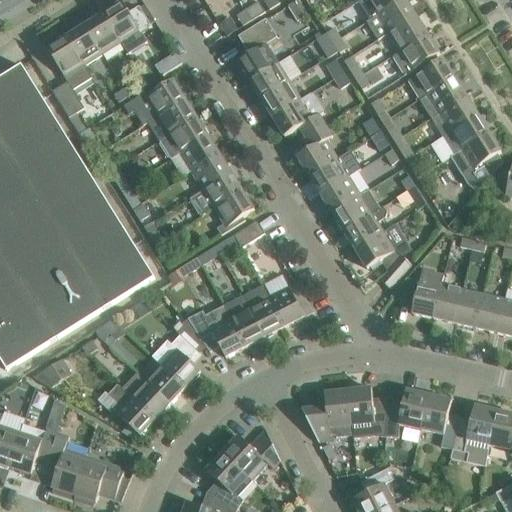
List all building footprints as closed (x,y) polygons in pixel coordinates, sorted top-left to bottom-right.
[(270,0),(265,3),(270,11),(280,4),(277,0),(270,0)] [(311,14),(302,0),(299,0),(291,5),(301,20),(311,14)] [(404,0),(363,0),(359,3),(370,21),(404,0)] [(417,18),(405,0),(404,0),(370,21),(367,24),(378,42),(388,35),(417,18)] [(259,3),(245,12),(251,22),(266,14),(259,3)] [(123,4),(104,16),(121,44),(128,56),(148,44),(142,34),(152,28),(151,26),(140,9),(139,8),(129,14),(123,4)] [(145,6),(140,9),(151,26),(155,23),(145,6)] [(244,27),(251,22),(245,12),(237,17),(244,27)] [(103,56),(121,44),(104,16),(85,27),(103,56)] [(388,35),(400,54),(428,36),(417,18),(388,35)] [(231,20),(220,26),(226,36),(227,37),(238,31),(231,20)] [(250,56),(238,63),(250,82),(278,65),(266,46),(278,39),(266,20),(238,38),(250,56)] [(85,27),(67,39),(85,67),(103,56),(85,27)] [(327,34),(332,42),(333,45),(341,40),(335,30),(327,34)] [(327,34),(317,41),(328,59),(332,57),(338,53),(333,45),(332,42),(327,34)] [(428,36),(400,54),(393,58),(405,77),(440,55),(428,36)] [(92,80),(85,67),(67,39),(48,51),(65,78),(64,78),(67,84),(53,93),(70,120),(85,110),(73,92),(92,80)] [(347,50),(341,40),(333,45),(338,53),(340,55),(347,50)] [(162,78),(182,65),(175,54),(155,67),(162,78)] [(345,63),(356,81),(364,76),(352,58),(345,63)] [(415,78),(408,82),(420,101),(427,97),(455,79),(443,60),(415,78)] [(336,61),(327,67),(335,81),(345,75),(336,61)] [(278,65),(250,82),(261,101),(290,83),(278,65)] [(0,360),(7,372),(19,365),(155,280),(22,67),(0,80),(0,360)] [(150,71),(141,76),(143,79),(147,87),(156,81),(150,71)] [(345,75),(335,81),(341,91),(351,84),(345,75)] [(370,87),(364,76),(356,81),(363,91),(370,87)] [(427,97),(420,101),(432,120),(467,98),(455,79),(427,97)] [(162,85),(124,108),(130,116),(135,113),(144,127),(148,124),(186,101),(174,82),(164,88),(162,85)] [(290,83),(261,101),(273,119),(301,101),(290,83)] [(135,84),(125,90),(129,98),(139,92),(135,84)] [(114,97),(119,104),(129,98),(125,90),(114,97)] [(301,101),(273,119),(285,138),(300,129),(306,139),(326,127),(320,116),(323,114),(323,113),(325,112),(314,95),(312,96),(311,95),(301,101)] [(467,98),(432,120),(443,138),(478,116),(467,98)] [(186,101),(148,124),(160,143),(169,137),(197,119),(186,101)] [(379,101),(371,106),(378,116),(386,111),(379,101)] [(77,115),(70,120),(79,136),(87,131),(77,115)] [(478,116),(443,138),(455,156),(490,135),(478,116)] [(161,145),(159,146),(168,160),(169,159),(171,161),(180,155),(209,138),(197,119),(169,137),(160,143),(161,145)] [(373,119),(363,126),(371,139),(381,133),(373,119)] [(312,149),(297,159),(309,178),(338,160),(326,142),(333,138),(326,127),(306,139),(312,149)] [(388,133),(395,143),(402,138),(396,128),(388,133)] [(87,131),(79,136),(84,143),(89,140),(95,137),(90,129),(87,131)] [(381,133),(371,139),(380,153),(390,146),(381,133)] [(455,156),(451,159),(463,178),(468,186),(478,194),(503,164),(498,156),(502,154),(490,135),(455,156)] [(209,138),(180,155),(192,174),(220,156),(209,138)] [(402,138),(395,143),(401,153),(409,148),(402,138)] [(99,155),(94,158),(106,176),(110,174),(118,169),(106,150),(99,155)] [(393,151),(385,156),(392,166),(399,162),(393,151)] [(338,160),(309,178),(321,196),(349,178),(361,171),(350,153),(338,160)] [(220,156),(192,174),(203,192),(231,174),(220,156)] [(419,166),(412,170),(418,180),(425,175),(419,166)] [(118,169),(110,174),(122,192),(129,187),(118,169)] [(498,176),(494,195),(506,198),(511,199),(511,171),(510,178),(498,176)] [(203,192),(190,200),(201,218),(215,210),(243,193),(231,174),(203,192)] [(349,178),(321,196),(332,214),(361,197),(349,178)] [(409,178),(402,182),(408,193),(416,188),(409,178)] [(129,187),(122,192),(133,210),(141,206),(129,187)] [(416,188),(408,193),(414,203),(422,198),(416,188)] [(361,197),(332,214),(344,233),(381,210),(369,191),(361,197)] [(243,193),(215,210),(224,225),(217,230),(222,237),(246,222),(244,219),(255,212),(243,193)] [(144,205),(134,212),(140,222),(150,216),(144,205)] [(381,210),(344,233),(355,251),(384,233),(378,224),(386,219),(387,214),(383,208),(381,210)] [(242,250),(265,235),(257,222),(234,237),(242,250)] [(152,224),(144,229),(156,247),(163,242),(152,224)] [(384,233),(355,251),(367,270),(372,267),(374,271),(383,266),(388,274),(386,277),(395,285),(411,266),(402,258),(413,252),(396,225),(384,233)] [(460,249),(472,251),(474,243),(462,240),(460,249)] [(163,242),(156,247),(162,257),(170,252),(163,242)] [(230,249),(226,242),(215,248),(220,256),(230,249)] [(486,246),(474,243),(472,251),(484,254),(486,246)] [(502,258),(511,260),(511,251),(504,250),(502,258)] [(207,253),(197,260),(202,267),(212,261),(207,253)] [(192,274),(202,267),(197,260),(187,266),(192,274)] [(434,320),(442,287),(444,277),(422,272),(412,315),(434,320)] [(176,273),(168,278),(172,284),(168,287),(171,291),(183,283),(181,280),(176,273)] [(408,279),(391,299),(411,303),(413,294),(416,281),(408,279)] [(296,285),(269,299),(284,329),(314,314),(296,285)] [(265,339),(284,329),(269,299),(263,287),(244,297),(265,339)] [(434,320),(455,325),(463,292),(442,287),(434,320)] [(505,302),(497,335),(511,338),(511,291),(508,290),(505,302)] [(484,297),(463,292),(455,325),(476,330),(484,297)] [(226,310),(231,319),(246,349),(265,339),(244,297),(224,307),(226,310)] [(505,302),(484,297),(476,330),(497,335),(505,302)] [(226,359),(246,349),(231,319),(226,310),(207,320),(204,312),(189,320),(188,321),(210,354),(220,348),(226,359)] [(104,327),(109,334),(120,328),(115,320),(104,327)] [(105,344),(109,334),(104,327),(96,332),(99,338),(105,344)] [(127,336),(120,328),(109,334),(115,343),(127,336)] [(161,367),(185,389),(201,373),(192,365),(200,356),(180,337),(172,346),(168,342),(152,358),(161,367)] [(98,350),(93,342),(83,349),(87,357),(98,350)] [(50,390),(71,377),(62,362),(33,380),(50,390)] [(161,367),(146,382),(171,405),(185,389),(161,367)] [(156,421),(171,405),(146,382),(138,374),(123,390),(156,421)] [(156,421),(123,390),(118,386),(109,396),(117,404),(112,409),(117,414),(116,414),(140,437),(156,421)] [(350,392),(348,392),(352,427),(353,436),(353,439),(374,437),(386,438),(388,409),(374,410),(372,390),(360,391),(359,389),(349,390),(350,392)] [(388,409),(386,438),(398,438),(398,425),(421,431),(429,397),(428,397),(428,394),(409,390),(408,392),(406,392),(404,401),(402,412),(388,409)] [(303,411),(318,442),(318,443),(319,443),(330,442),(330,435),(336,435),(336,438),(353,436),(352,427),(348,392),(338,393),(337,391),(327,392),(327,394),(325,395),(327,409),(304,411),(303,411)] [(431,397),(429,397),(421,431),(443,436),(440,448),(452,451),(459,425),(447,422),(452,402),(450,402),(450,399),(431,395),(431,397)] [(485,468),(490,447),(498,413),(487,410),(488,408),(477,406),(477,408),(475,407),(470,428),(459,425),(452,451),(450,460),(485,468)] [(499,413),(498,413),(490,447),(508,451),(505,463),(511,464),(511,415),(509,415),(510,413),(500,411),(499,413)] [(0,415),(0,467),(7,470),(8,468),(10,468),(21,435),(24,425),(25,422),(3,414),(2,416),(0,415)] [(21,435),(10,468),(20,472),(19,474),(29,477),(29,475),(32,476),(36,462),(47,466),(49,460),(58,434),(46,431),(46,433),(24,425),(21,435)] [(47,466),(44,475),(56,479),(52,489),(54,490),(53,494),(71,501),(73,496),(75,497),(85,464),(87,459),(65,451),(69,438),(58,434),(49,460),(47,466)] [(236,437),(222,452),(224,454),(223,455),(252,483),(268,466),(273,471),(281,463),(269,437),(255,452),(239,438),(238,439),(236,437)] [(331,446),(324,450),(330,462),(338,458),(331,446)] [(220,454),(207,468),(209,470),(207,472),(222,486),(212,497),(236,511),(237,511),(243,502),(238,498),(252,483),(223,455),(222,456),(220,454)] [(76,497),(74,502),(93,508),(95,503),(97,504),(99,496),(122,504),(123,501),(131,482),(123,479),(125,472),(87,459),(85,464),(75,497),(76,497)] [(372,492),(353,501),(358,511),(357,511),(383,511),(395,506),(384,486),(396,480),(390,469),(384,472),(366,481),(372,492)] [(511,485),(496,494),(501,505),(511,499),(511,485)] [(183,506),(180,511),(236,511),(212,497),(207,511),(188,504),(186,507),(183,506)]
